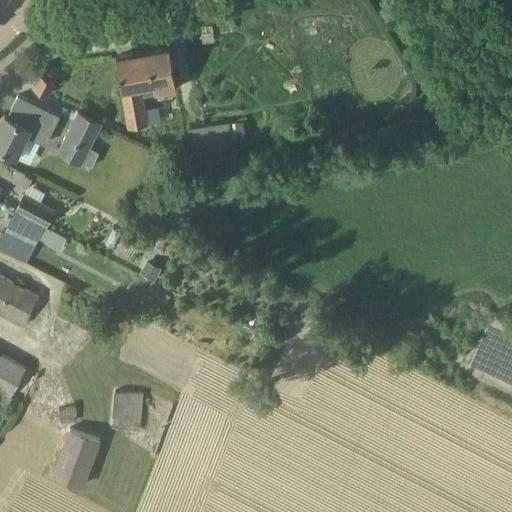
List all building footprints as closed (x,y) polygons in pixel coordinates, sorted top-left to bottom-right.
[(169,47),(148,51),(116,56),(128,128),(147,124),(140,86),(153,83),(155,92),(177,88),(169,47)] [(47,93),(54,79),(40,72),(33,86),(47,93)] [(45,143),(59,114),(18,94),(8,115),(5,113),(0,122),(0,147),(15,155),(26,134),(45,143)] [(78,110),(73,121),(57,152),(81,163),(82,161),(92,166),(99,151),(89,146),(102,121),(78,110)] [(191,153),(233,147),(229,121),(187,127),(191,153)] [(32,177),(25,173),(19,184),(27,187),(32,177)] [(23,192),(15,209),(45,224),(46,225),(47,226),(55,209),(23,192)] [(32,238),(36,240),(45,224),(15,209),(7,224),(32,238)] [(50,243),(56,231),(45,226),(40,237),(50,243)] [(161,268),(147,261),(141,273),(154,280),(161,268)] [(0,309),(25,321),(40,289),(0,269),(0,309)] [(264,300),(256,304),(260,311),(268,306),(264,300)] [(0,389),(13,396),(29,367),(0,351),(0,389)] [(113,424),(141,426),(144,390),(116,388),(113,424)] [(69,428),(52,474),(82,485),(99,439),(69,428)]
